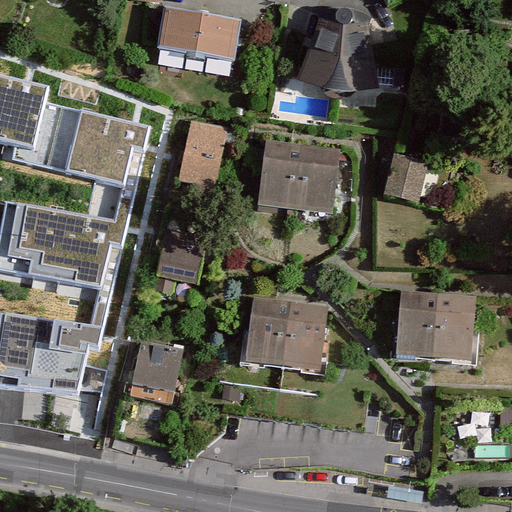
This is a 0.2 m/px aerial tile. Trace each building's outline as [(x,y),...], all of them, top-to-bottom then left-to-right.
[(319,22),(300,79),(324,92),(331,100),(348,101),(358,90),(377,90),(371,28),(374,19),(350,9),(319,13),(319,22)] [(245,27),(169,16),(164,56),(239,67),(245,27)] [(46,88),(0,77),(0,146),(11,149),(8,161),(123,188),(132,149),(143,152),(149,127),(43,102),(46,88)] [(215,194),(230,134),(196,125),(181,185),(215,194)] [(342,151),(267,145),(262,217),(283,218),(284,211),(337,215),(342,151)] [(115,222),(6,202),(0,232),(0,271),(99,289),(109,246),(123,248),(143,152),(132,149),(123,188),(115,222)] [(431,167),(398,160),(391,197),(423,204),(431,167)] [(211,244),(168,237),(158,295),(175,298),(177,286),(203,290),(211,244)] [(90,325),(3,313),(0,328),(0,387),(77,393),(89,349),(99,350),(123,248),(109,246),(99,289),(90,325)] [(477,295),(402,293),(400,361),(476,363),(477,295)] [(327,309),(255,302),(249,365),(321,372),(327,309)] [(132,399),(177,408),(190,353),(144,344),(132,399)]
